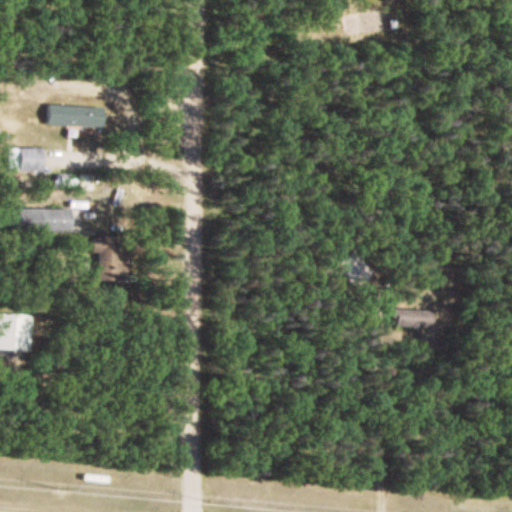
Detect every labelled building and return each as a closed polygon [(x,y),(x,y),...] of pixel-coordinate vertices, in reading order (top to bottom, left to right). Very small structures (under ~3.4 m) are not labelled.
[(100,109),(44,105),(43,125),(99,129),(100,109)] [(5,171),(38,171),(38,150),(13,150),(13,151),(5,151),(5,171)] [(13,233),(66,233),(66,210),(13,210),(13,233)] [(88,253),(94,253),(94,282),(114,282),(113,238),(88,238),(88,253)] [(341,255),(333,269),(351,280),(359,266),(341,255)] [(0,314),(0,350),(26,352),(28,316),(0,314)]
